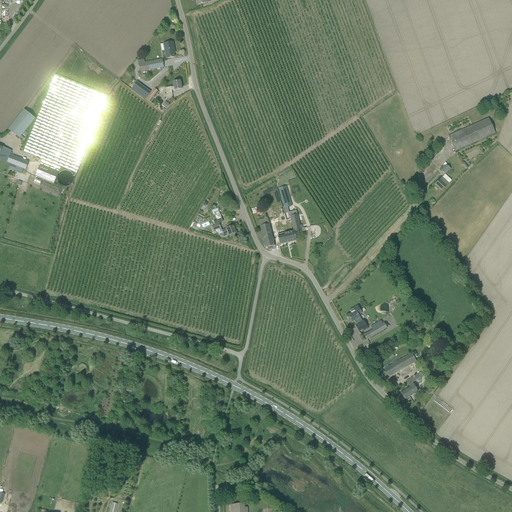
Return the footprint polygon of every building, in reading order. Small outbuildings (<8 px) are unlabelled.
[(174,50),(173,43),(163,44),(166,59),(174,57),(173,50),(174,50)] [(162,60),(139,64),(140,72),(164,68),(162,60)] [(55,75),(24,152),(42,159),(40,165),(59,173),(60,170),(61,167),(77,173),(108,96),(55,75)] [(175,91),(182,89),(180,82),(180,81),(173,82),(174,87),(171,87),(166,88),(167,96),(172,94),(172,91),(175,90),(175,91)] [(155,90),(147,100),(151,103),(159,93),(155,90)] [(34,115),(38,109),(35,107),(34,109),(32,107),(29,112),(34,115)] [(8,129),(10,131),(19,139),(35,119),(24,110),(8,129)] [(489,118),(449,136),(455,151),(495,133),(489,118)] [(7,163),(10,155),(12,151),(3,148),(3,147),(0,145),(0,160),(7,163)] [(431,155),(434,150),(429,146),(426,151),(431,155)] [(10,155),(7,163),(25,171),(29,163),(10,155)] [(54,185),(58,173),(40,165),(35,177),(54,185)] [(446,165),(445,166),(441,171),(445,175),(451,169),(446,165)] [(72,178),(72,177),(72,176),(72,175),(71,174),(71,172),(70,172),(68,171),(67,170),(65,170),(64,171),(62,171),(61,172),(60,173),(60,174),(59,175),(59,176),(59,177),(59,179),(59,180),(60,181),(61,182),(62,183),(63,184),(65,184),(66,184),(68,184),(69,183),(71,182),(71,181),(72,180),(72,178)] [(451,181),(447,177),(445,175),(442,178),(435,185),(441,191),(448,184),(451,181)] [(292,206),(286,187),(279,189),(284,208),(292,206)] [(279,245),(296,241),(294,233),(301,231),(297,215),(290,217),(293,231),(285,233),(285,235),(278,237),(279,244),(278,244),(279,245)] [(198,231),(200,227),(202,221),(203,221),(204,218),(198,216),(195,222),(192,228),(198,231)] [(274,245),(269,225),(260,227),(265,248),(275,246),(275,245),(274,245)] [(229,236),(236,233),(233,226),(226,229),(222,231),(220,228),(217,229),(216,230),(219,236),(225,238),(229,236)] [(358,316),(362,314),(358,306),(354,308),(355,311),(351,313),(352,314),(348,316),(352,322),(354,321),(355,322),(354,322),(356,324),(357,325),(355,326),(359,332),(362,330),(363,332),(368,329),(363,321),(362,322),(358,316)] [(381,321),(375,325),(377,328),(370,332),(373,336),(387,328),(384,324),(382,324),(381,321)] [(454,339),(449,342),(454,351),(460,348),(454,339)] [(384,369),(388,377),(416,362),(412,353),(401,359),(384,369)] [(421,380),(420,378),(423,377),(420,373),(406,382),(410,387),(402,392),(400,393),(405,400),(418,392),(412,383),(416,381),(416,382),(417,382),(418,383),(419,383),(420,382),(421,381),(421,380)] [(112,502),(109,511),(116,511),(118,504),(112,502)]
